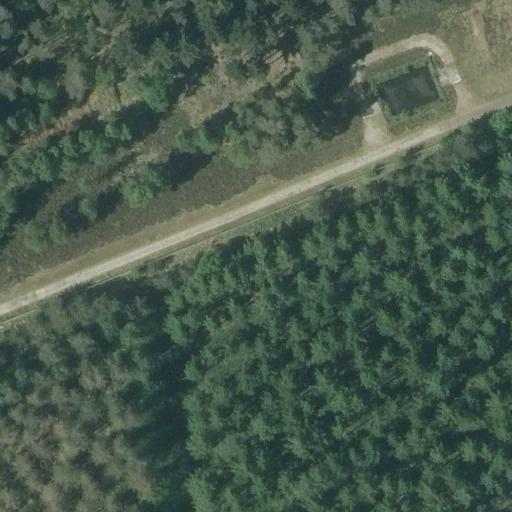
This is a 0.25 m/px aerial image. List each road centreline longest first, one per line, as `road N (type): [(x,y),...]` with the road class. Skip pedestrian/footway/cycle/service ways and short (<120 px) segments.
road 1 (track): [(511,99),(0,308)]
road 2 (track): [(188,511),(148,317)]
